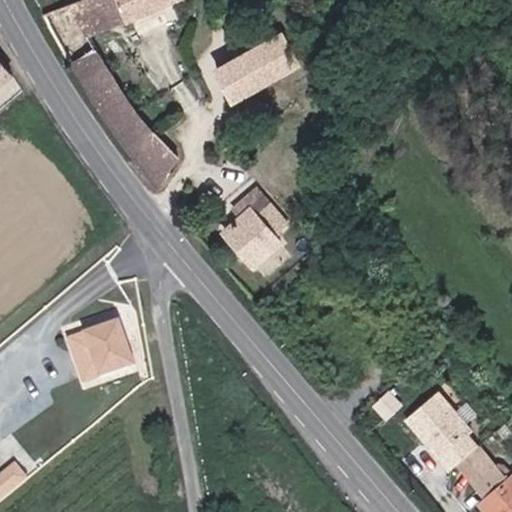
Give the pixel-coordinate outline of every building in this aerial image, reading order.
[(81,0),(45,16),(96,101),(132,152),(161,130),(137,102),(99,35),(181,0),(81,0)] [(304,65),(285,34),(221,72),(239,103),(304,65)] [(0,86),(14,76),(0,58),(0,86)] [(161,130),(132,152),(164,191),(184,160),(161,130)] [(226,234),(255,269),(280,249),(271,238),(287,225),(258,191),(233,212),(241,222),(226,234)] [(131,334),(130,324),(110,327),(113,355),(143,351),(141,333),(131,334)] [(0,502),(31,475),(16,458),(0,471),(0,502)] [(511,511),(511,473),(505,464),(485,481),(497,495),(488,502),(495,511),(511,511)]
